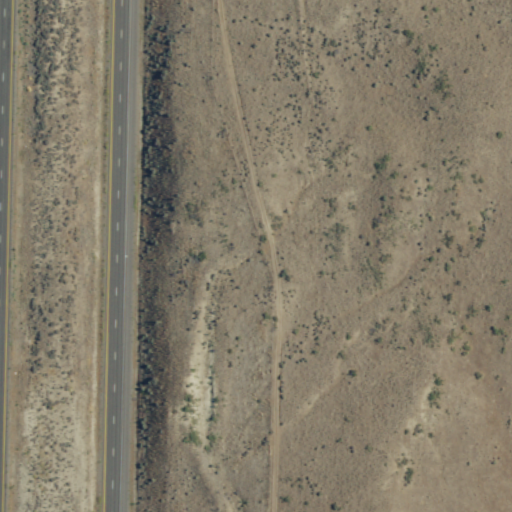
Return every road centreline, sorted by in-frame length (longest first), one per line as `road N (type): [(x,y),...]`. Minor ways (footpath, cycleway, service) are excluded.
road 1 (track): [(269,511),(277,296),(217,0)]
road 2 (trunk): [(113,511),(121,0)]
